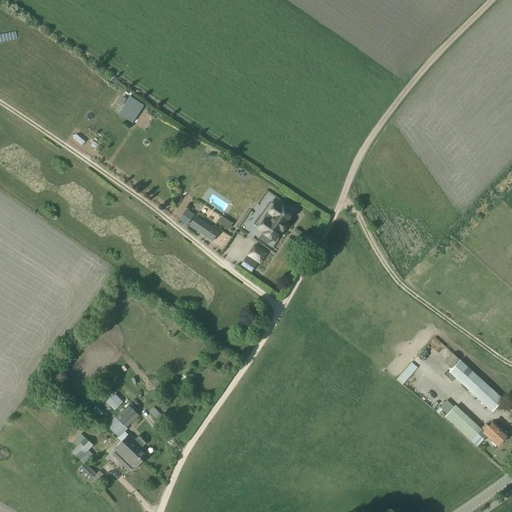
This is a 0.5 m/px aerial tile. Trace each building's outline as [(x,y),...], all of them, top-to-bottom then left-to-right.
[(130,95),(118,113),(133,123),(145,105),(130,95)] [(233,192),(238,180),(232,177),(227,190),(233,192)] [(238,207),(246,196),(240,191),(231,203),(238,207)] [(227,210),(233,214),(235,211),(247,219),(257,203),(246,196),(238,209),(231,204),(227,210)] [(275,204),(274,205),(269,214),(267,212),(263,219),(265,220),(264,221),(260,227),(259,228),(258,229),(262,232),(262,233),(259,239),(267,245),(269,241),(271,239),(274,241),(280,233),(281,233),(287,223),(292,215),(290,213),(280,206),(280,207),(276,205),(275,204)] [(179,219),(187,225),(193,217),(184,212),(179,219)] [(189,227),(212,242),(219,232),(196,217),(189,227)] [(254,246),(248,256),(259,263),(266,253),(254,246)] [(240,265),(251,272),(257,263),(247,256),(240,265)] [(448,373),(492,412),(504,399),(459,360),(448,373)] [(415,363),(401,378),(406,383),(420,368),(415,363)] [(159,382),(155,377),(148,382),(152,387),(159,382)] [(110,407),(114,411),(122,404),(113,395),(103,405),(107,410),(110,407)] [(107,426),(118,438),(127,429),(126,428),(138,416),(128,405),(116,416),(107,426)] [(445,417),(470,440),(480,429),(456,406),(445,417)] [(161,417),(154,409),(149,413),(156,421),(161,417)] [(482,433),(497,446),(507,435),(493,422),(482,433)] [(73,450),(72,451),(79,458),(80,457),(85,462),(92,455),(87,451),(92,446),(81,434),(75,440),(72,443),(75,445),(76,447),(73,450)] [(123,442),(142,462),(149,455),(142,447),(148,442),(141,435),(135,440),(130,435),(123,442)] [(142,462),(123,442),(115,449),(124,458),(120,462),(131,473),(142,462)] [(95,475),(84,465),(79,470),(90,480),(95,475)]
